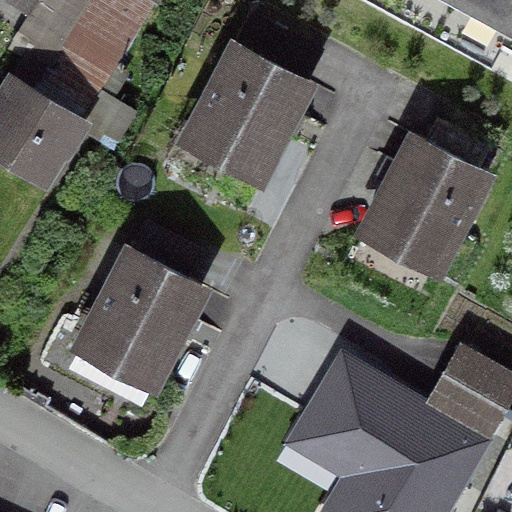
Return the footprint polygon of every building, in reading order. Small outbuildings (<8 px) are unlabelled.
[(0,97),(0,155),(39,179),(59,147),(71,155),(81,140),(71,134),(153,0),(82,0),(28,89),(12,79),(0,98),(0,97)] [(511,0),(415,0),(467,28),(476,12),(511,31),(511,0)] [(235,45),(234,44),(183,142),(185,143),(190,134),(256,169),(252,178),(254,179),(305,81),(293,75),(306,50),(248,21),(235,45)] [(429,145),(412,135),(361,234),(363,235),(368,226),(434,260),(430,269),(432,270),(483,172),(429,145)] [(195,284),(128,249),(77,347),(79,348),(70,366),(137,401),(146,383),(149,384),(199,286),(195,284)] [(511,370),(466,345),(452,371),(503,401),(511,385),(511,370)] [(440,511),(486,437),(343,353),(292,439),(348,472),(324,511),(440,511)] [(503,401),(452,371),(437,397),(489,427),(503,401)]
